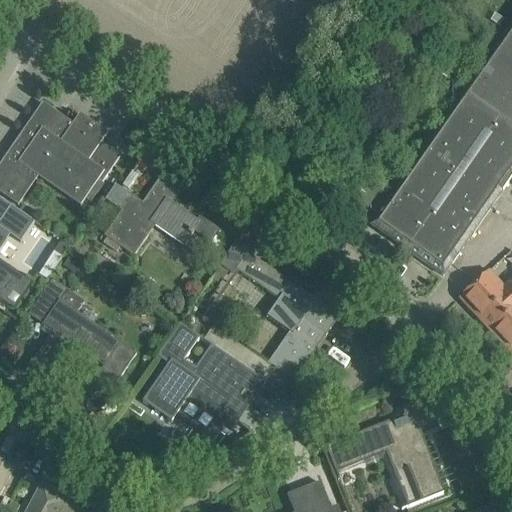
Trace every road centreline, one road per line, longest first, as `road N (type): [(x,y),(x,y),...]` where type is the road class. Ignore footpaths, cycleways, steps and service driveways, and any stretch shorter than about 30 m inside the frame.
road 1 (residential): [(415,336),(185,138),(30,26)]
road 2 (residential): [(0,420),(137,493),(194,498),(415,336)]
road 3 (residential): [(511,446),(415,336)]
